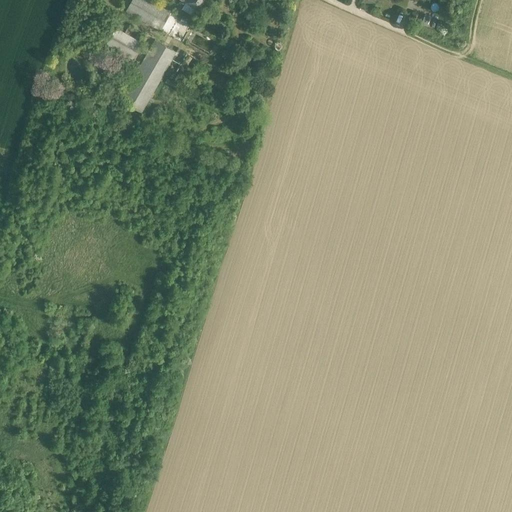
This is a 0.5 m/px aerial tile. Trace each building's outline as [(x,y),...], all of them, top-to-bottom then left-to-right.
[(207,58),(217,41),(189,25),(145,0),(132,0),(126,11),(207,58)] [(182,8),(194,15),(203,0),(184,0),(186,1),(182,8)] [(116,28),(106,45),(133,60),(143,43),(116,28)] [(225,38),(221,45),(234,52),(238,44),(225,38)] [(156,41),(121,101),(141,112),(162,77),(176,52),(156,41)]
